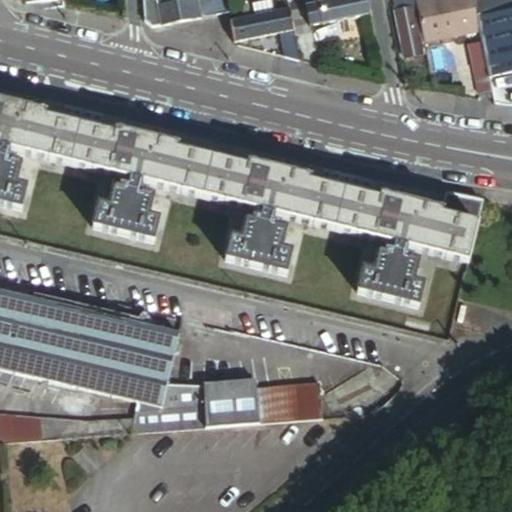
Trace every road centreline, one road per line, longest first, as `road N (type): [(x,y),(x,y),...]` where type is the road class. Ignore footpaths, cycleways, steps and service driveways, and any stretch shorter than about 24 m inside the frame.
road 1 (residential): [(0,260),(469,369)]
road 2 (tertiary): [(400,135),(138,74)]
road 3 (residential): [(307,511),(469,369)]
road 4 (tertiary): [(138,74),(0,42)]
road 5 (residential): [(400,135),(375,0)]
